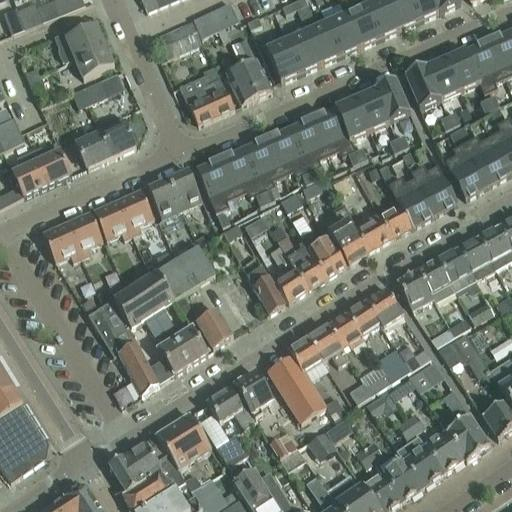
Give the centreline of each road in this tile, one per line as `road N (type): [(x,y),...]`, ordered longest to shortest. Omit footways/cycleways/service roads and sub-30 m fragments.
road 1 (residential): [(511,197),(85,461)]
road 2 (residential): [(178,154),(511,8)]
road 3 (residential): [(0,236),(178,154)]
road 4 (residential): [(178,154),(109,0)]
road 5 (residential): [(85,461),(0,326)]
